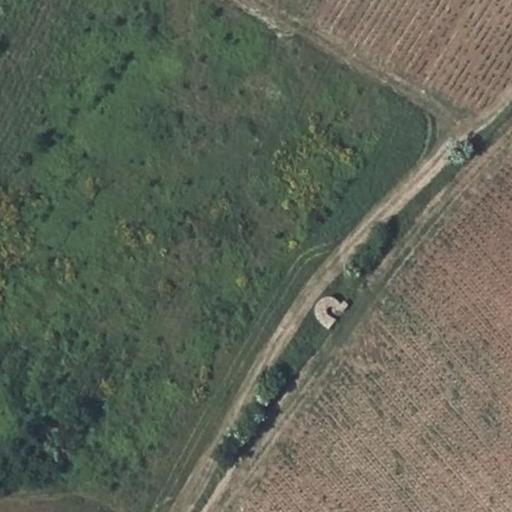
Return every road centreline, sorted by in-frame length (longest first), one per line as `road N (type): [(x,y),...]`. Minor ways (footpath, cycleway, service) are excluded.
road 1 (track): [(210,511),(511,139)]
road 2 (track): [(259,0),(464,107),(511,56)]
road 3 (track): [(0,503),(64,477),(118,511)]
